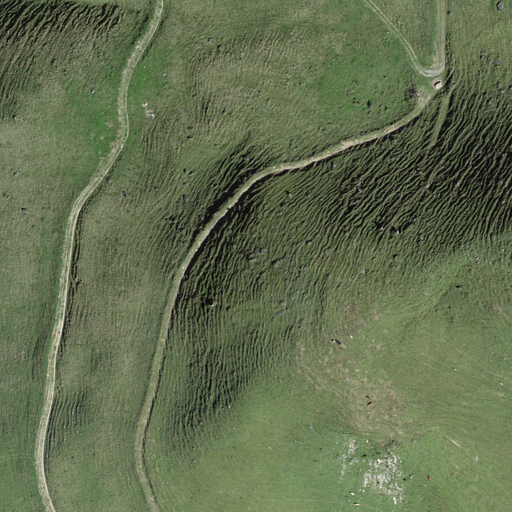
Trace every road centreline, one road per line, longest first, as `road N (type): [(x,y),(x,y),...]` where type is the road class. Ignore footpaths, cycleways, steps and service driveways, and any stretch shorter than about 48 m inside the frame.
road 1 (track): [(157,511),(142,441),(186,264),(248,185),(272,169),(396,127),(422,105),(431,73)]
road 2 (track): [(51,511),(41,440),(74,217),(121,147),(129,73),(160,0)]
road 3 (track): [(366,0),(431,73),(440,62),(440,0)]
